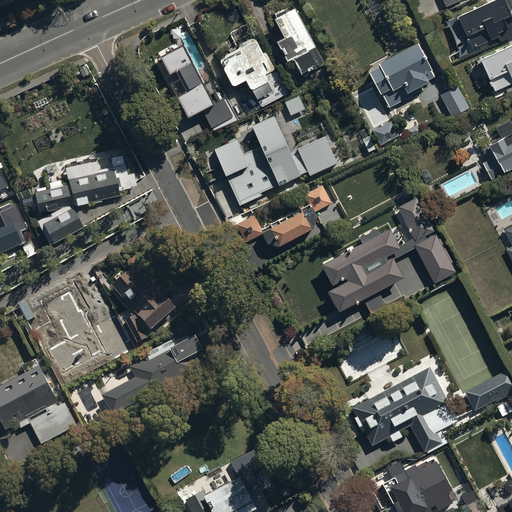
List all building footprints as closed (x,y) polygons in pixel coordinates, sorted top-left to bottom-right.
[(511,9),(511,5),(509,0),(496,0),(459,17),(473,48),(498,37),(501,41),(511,36),(511,15),(510,11),(511,9)] [(295,58),(302,72),(316,66),(316,67),(324,63),(297,3),(275,13),(277,17),(275,18),(284,37),(277,40),(282,50),(284,49),(286,54),(285,54),(288,61),(295,58)] [(230,33),(238,48),(220,59),(235,86),(247,79),(262,107),(288,93),(266,52),(264,52),(248,23),(230,33)] [(416,42),(368,65),(371,70),(367,72),(378,95),(381,93),(388,108),(423,90),(420,84),(434,77),(416,42)] [(183,45),(160,58),(169,75),(176,72),(187,91),(177,97),(188,119),(203,111),(214,131),(239,120),(226,97),(214,104),(183,45)] [(511,45),(481,60),(495,91),(511,83),(511,45)] [(316,104),(306,82),(292,91),(301,111),(316,104)] [(458,86),(441,95),(452,116),(469,107),(458,86)] [(237,139),(214,149),(240,206),(263,195),(262,192),(308,172),(310,176),(338,163),(326,136),(291,152),(274,116),(252,126),(261,146),(243,154),(237,139)] [(481,162),(490,179),(511,167),(511,125),(509,119),(495,127),(500,137),(487,144),(488,146),(482,149),(487,159),(481,162)] [(392,121),(374,131),(381,145),(399,135),(392,121)] [(61,185),(35,191),(39,212),(73,204),(74,206),(93,201),(93,203),(102,201),(101,199),(119,194),(118,191),(130,188),(125,163),(124,164),(122,155),(96,161),(96,160),(65,167),(65,169),(61,170),(62,172),(58,173),(61,185)] [(0,189),(9,186),(3,173),(0,174),(0,189)] [(255,215),(237,224),(246,242),(263,233),(269,244),(279,246),(313,228),(316,216),(314,211),(331,203),(322,184),(303,194),(308,204),(300,208),(269,223),(270,226),(262,230),(255,215)] [(417,196),(398,206),(414,239),(434,229),(417,196)] [(16,203),(0,210),(0,215),(5,226),(0,228),(0,264),(0,263),(0,253),(27,242),(22,231),(28,229),(16,203)] [(73,207),(44,223),(54,243),(84,226),(73,207)] [(511,246),(505,249),(511,262),(511,225),(503,230),(511,246)] [(360,241),(320,263),(331,284),(345,276),(347,279),(328,289),(339,310),(402,276),(391,255),(387,257),(386,254),(400,247),(389,226),(379,232),(376,226),(358,236),(360,241)] [(435,233),(413,245),(433,282),(455,271),(435,233)] [(130,270),(112,285),(124,300),(127,298),(131,303),(129,305),(150,331),(176,309),(162,292),(158,295),(150,285),(152,283),(145,274),(138,279),(130,270)] [(135,315),(125,321),(137,343),(147,337),(135,315)] [(68,319),(49,324),(61,365),(79,359),(79,360),(120,347),(116,336),(113,337),(109,322),(73,334),(68,319)] [(135,377),(101,394),(112,415),(196,371),(188,357),(203,349),(195,335),(177,344),(174,339),(145,354),(147,359),(130,368),(135,377)] [(40,367),(0,386),(0,421),(5,432),(18,425),(20,428),(31,423),(41,444),(76,426),(63,400),(58,403),(40,367)] [(429,369),(351,410),(356,417),(353,419),(361,433),(364,432),(372,447),(390,437),(392,442),(402,436),(399,432),(409,427),(423,453),(446,441),(441,430),(457,422),(429,369)] [(511,379),(508,371),(466,393),(475,410),(511,390),(511,379)] [(415,466),(404,471),(399,460),(387,467),(394,479),(383,484),(393,506),(381,511),(431,511),(429,508),(435,505),(437,511),(451,504),(446,493),(450,491),(435,462),(418,471),(415,466)] [(205,491),(186,501),(191,511),(271,511),(252,472),(207,494),(205,491)] [(511,511),(511,498),(506,501),(496,506),(498,511),(511,511)]
